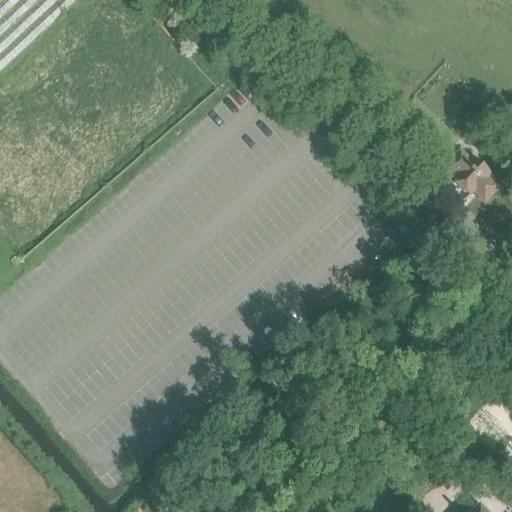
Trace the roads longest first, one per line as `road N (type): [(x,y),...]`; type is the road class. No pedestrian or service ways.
road 1 (unclassified): [(511,269),(222,0)]
road 2 (residential): [(316,511),(386,445),(511,271)]
